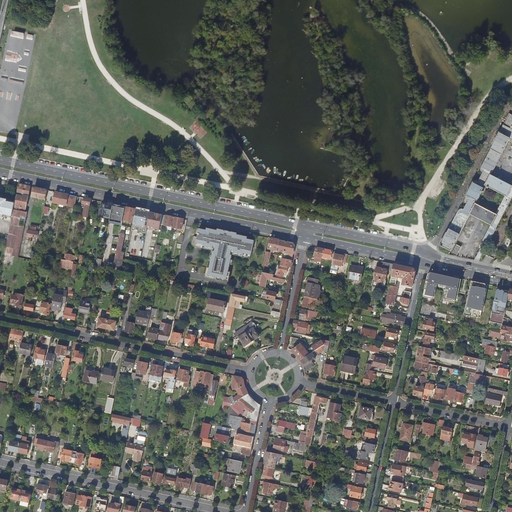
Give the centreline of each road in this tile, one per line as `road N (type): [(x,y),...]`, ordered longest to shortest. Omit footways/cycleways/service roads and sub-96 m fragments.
road 1 (secondary): [(306,225),(0,159)]
road 2 (secondary): [(0,172),(304,237)]
road 3 (residential): [(0,318),(251,371)]
road 4 (residential): [(0,463),(226,511)]
road 5 (residential): [(427,253),(507,106)]
road 6 (residential): [(424,263),(393,402)]
road 7 (secondary): [(427,253),(306,225)]
road 8 (secondary): [(304,237),(424,263)]
